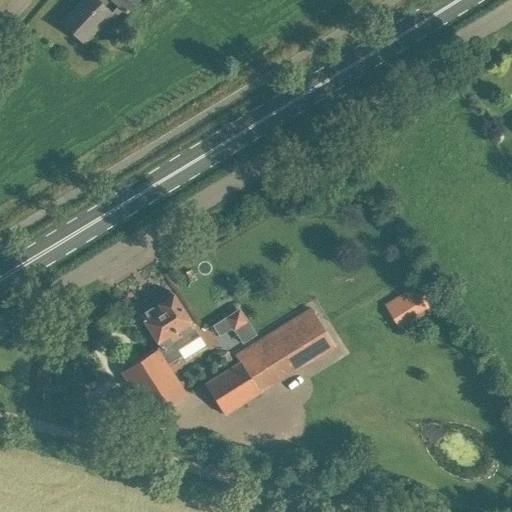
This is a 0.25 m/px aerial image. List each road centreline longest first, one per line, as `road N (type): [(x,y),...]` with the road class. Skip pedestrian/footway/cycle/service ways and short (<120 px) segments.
road 1 (unclassified): [(0,324),(511,9)]
road 2 (primary): [(0,277),(459,0)]
road 3 (unclassified): [(329,511),(0,414)]
